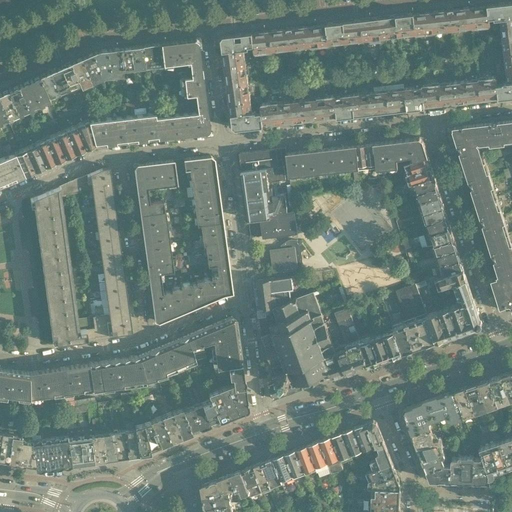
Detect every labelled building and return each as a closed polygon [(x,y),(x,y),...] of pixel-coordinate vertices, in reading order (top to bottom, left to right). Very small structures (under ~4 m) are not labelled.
[(0,0),(0,18),(26,14),(24,0),(0,0)] [(511,0),(488,4),(489,15),(494,14),(495,16),(495,18),(501,18),(511,16),(511,0)] [(487,5),(470,7),(472,26),(473,26),(473,27),(488,26),(490,23),(489,17),(489,15),(488,4),(487,4),(487,5)] [(448,9),(431,11),(433,31),(472,26),(470,7),(453,9),(453,8),(447,9),(448,9)] [(431,11),(414,13),(417,33),(417,34),(434,32),(433,31),(431,11)] [(414,12),(396,14),(399,35),(417,33),(414,13),(414,12)] [(396,14),(379,16),(381,37),(399,35),(396,14)] [(379,16),(361,18),(364,39),(381,37),(379,16)] [(511,16),(501,18),(502,34),(511,33),(511,16)] [(361,18),(344,20),(346,41),(364,39),(361,18)] [(344,20),(326,22),(329,43),(346,41),(344,20)] [(326,23),(309,25),(311,45),(311,46),(329,44),(329,43),(326,22),(326,23)] [(286,28),(270,30),(273,49),(311,45),(309,25),(292,27),(286,27),(286,28)] [(253,32),(254,41),(254,43),(255,51),(257,52),(273,51),(273,49),(270,30),(253,32)] [(252,31),(223,34),(221,38),(222,49),(244,47),(249,46),(248,44),(248,41),(254,41),(253,32),(252,32),(252,31)] [(511,33),(502,34),(504,52),(511,51),(511,33)] [(207,110),(200,60),(197,40),(194,38),(161,42),(163,64),(189,61),(191,75),(186,76),(181,77),(183,94),(186,94),(187,98),(195,97),(197,111),(207,110)] [(161,42),(142,44),(145,66),(149,65),(149,69),(151,69),(152,71),(164,70),(163,64),(161,42)] [(142,44),(131,45),(134,67),(145,66),(142,44)] [(131,45),(120,46),(122,69),(134,67),(131,45)] [(120,46),(107,48),(111,75),(123,74),(122,69),(120,46)] [(244,47),(222,49),(225,66),(246,64),(244,47)] [(107,48),(97,49),(92,51),(101,78),(105,76),(111,75),(107,48)] [(92,51),(80,57),(91,82),(101,78),(92,51)] [(80,57),(70,61),(79,84),(80,87),(91,82),(80,57)] [(70,61),(59,66),(69,88),(79,84),(70,61)] [(246,64),(225,66),(227,84),(248,81),(246,64)] [(69,88),(59,66),(49,70),(58,93),(69,88)] [(511,69),(506,71),(507,81),(502,82),(502,83),(502,86),(497,87),(498,96),(498,97),(511,95),(511,69)] [(49,70),(39,74),(48,97),(58,93),(49,70)] [(39,74),(28,79),(39,105),(50,100),(48,97),(39,74)] [(478,78),(478,79),(481,98),(498,96),(497,87),(497,84),(496,78),(494,76),(478,78)] [(28,79),(18,84),(28,109),(39,105),(28,79)] [(478,79),(439,83),(442,103),(458,101),(458,102),(464,101),(464,100),(481,98),(478,79)] [(248,81),(227,84),(229,101),(251,99),(248,81)] [(423,86),(422,86),(425,105),(442,103),(439,83),(439,82),(422,84),(423,86)] [(18,84),(7,88),(18,114),(28,109),(18,84)] [(422,86),(405,88),(407,108),(425,106),(425,105),(422,86)] [(7,88),(0,91),(0,100),(7,118),(18,114),(7,88)] [(405,88),(388,90),(390,110),(407,108),(405,88)] [(388,90),(370,92),(373,112),(390,110),(388,90)] [(370,92),(353,93),(355,114),(373,112),(370,92)] [(353,93),(335,95),(337,115),(337,116),(355,114),(353,93)] [(317,96),(317,97),(319,117),(337,115),(335,95),(335,94),(317,96)] [(317,97),(279,102),(281,122),(297,120),(303,120),(303,119),(319,117),(317,97)] [(251,99),(229,101),(231,113),(252,110),(251,99)] [(262,110),(262,113),(263,124),(281,122),(279,102),(279,101),(263,102),(261,105),(262,110)] [(207,110),(197,111),(189,112),(192,133),(207,131),(209,128),(207,110)] [(256,110),(252,110),(231,113),(233,125),(236,128),(263,125),(263,124),(262,113),(256,114),(256,111),(256,110)] [(158,137),(155,115),(154,112),(113,117),(117,142),(158,137)] [(192,133),(189,112),(155,115),(158,137),(192,133)] [(48,123),(59,118),(57,114),(50,117),(49,114),(44,116),(48,123)] [(47,123),(44,116),(37,120),(40,126),(47,123)] [(113,117),(93,119),(88,120),(94,144),(117,142),(113,117)] [(88,118),(74,124),(84,149),(94,144),(88,120),(88,118)] [(511,119),(476,124),(478,141),(481,143),(491,142),(491,144),(505,143),(505,141),(511,140),(511,119)] [(84,149),(74,124),(64,129),(74,153),(84,149)] [(462,126),(453,127),(454,129),(453,130),(465,166),(483,160),(478,145),(475,143),(478,141),(476,124),(462,125),(462,126)] [(74,153),(64,129),(53,133),(64,157),(74,153)] [(64,157),(53,133),(44,137),(54,162),(64,157)] [(54,162),(44,137),(34,142),(44,166),(54,162)] [(419,137),(384,141),(387,166),(391,166),(391,169),(398,168),(397,157),(413,155),(413,160),(428,155),(423,139),(419,137)] [(387,166),(384,141),(374,142),(377,165),(377,167),(387,166)] [(34,142),(24,147),(33,171),(44,166),(34,142)] [(374,142),(356,144),(358,167),(377,165),(374,142)] [(358,167),(356,144),(326,147),(329,170),(353,167),(358,167)] [(286,146),(239,151),(248,218),(251,236),(262,234),(263,236),(298,232),(295,210),(288,211),(285,192),(284,192),(283,188),(281,189),(279,179),(285,178),(281,149),(286,149),(286,146)] [(33,171),(24,147),(15,151),(14,150),(14,151),(14,152),(24,175),(33,171)] [(329,170),(326,147),(287,152),(289,175),(290,175),(309,173),(329,170)] [(14,152),(0,157),(0,185),(24,175),(14,152)] [(210,155),(183,158),(184,168),(189,167),(191,186),(217,182),(213,157),(210,155)] [(428,155),(413,160),(404,162),(407,172),(431,164),(428,155)] [(173,159),(144,162),(147,186),(176,183),(173,159)] [(483,160),(465,166),(476,202),(495,197),(491,186),(493,186),(489,172),(487,172),(483,160)] [(144,162),(136,163),(133,167),(140,213),(164,209),(162,200),(149,201),(147,186),(144,162)] [(431,164),(407,172),(406,173),(408,183),(410,182),(434,175),(431,164)] [(101,167),(80,176),(61,184),(63,194),(92,190),(112,187),(109,166),(101,167)] [(503,169),(506,178),(511,176),(511,169),(511,167),(503,169)] [(434,175),(410,182),(413,193),(418,191),(437,185),(434,175)] [(217,182),(191,186),(194,205),(219,201),(217,182)] [(73,285),(61,194),(63,194),(61,184),(30,198),(31,206),(34,206),(52,343),(80,339),(87,338),(86,336),(95,335),(94,327),(90,328),(90,323),(89,316),(87,317),(77,318),(74,318),(70,289),(71,285),(73,285)] [(437,185),(418,191),(421,201),(440,195),(437,185)] [(112,187),(92,190),(93,198),(113,195),(112,187)] [(113,195),(93,198),(94,206),(114,203),(113,195)] [(444,205),(440,195),(421,201),(422,204),(416,206),(418,213),(425,211),(444,205)] [(183,197),(178,197),(173,198),(174,207),(179,206),(179,205),(184,204),(183,197)] [(495,197),(476,202),(488,239),(506,233),(503,222),(505,222),(500,208),(498,209),(495,197)] [(219,201),(194,205),(195,214),(220,211),(219,201)] [(114,203),(94,206),(95,214),(115,211),(114,203)] [(447,215),(444,205),(425,211),(428,221),(447,215)] [(164,209),(140,213),(144,244),(169,240),(165,209),(164,209)] [(115,211),(95,214),(96,222),(116,220),(115,211)] [(220,211),(195,214),(196,224),(200,223),(203,243),(204,243),(224,240),(220,211)] [(447,215),(428,221),(431,231),(450,225),(447,215)] [(116,220),(96,222),(97,231),(118,228),(116,220)] [(428,245),(454,237),(450,225),(431,231),(425,233),(428,245)] [(118,228),(97,231),(98,239),(119,236),(118,228)] [(511,245),(511,244),(510,245),(506,233),(488,239),(499,275),(511,271),(511,245)] [(119,236),(98,239),(99,247),(120,245),(119,236)] [(454,237),(435,243),(438,253),(457,247),(454,237)] [(288,240),(287,240),(286,241),(280,245),(283,248),(283,250),(274,251),(276,271),(295,268),(295,266),(303,264),(301,251),(306,247),(302,242),(299,244),(297,242),(297,240),(295,239),(294,239),(293,239),(292,239),(290,239),(289,239),(288,240)] [(169,240),(144,244),(148,273),(160,271),(173,270),(169,240)] [(227,262),(224,240),(204,243),(207,265),(213,264),(227,262)] [(120,245),(99,247),(101,256),(121,253),(120,245)] [(457,247),(438,253),(442,263),(460,257),(457,247)] [(423,280),(420,270),(419,270),(413,250),(412,250),(409,251),(418,282),(423,280)] [(121,253),(101,256),(102,264),(122,262),(121,253)] [(460,257),(442,263),(436,265),(439,275),(463,267),(460,257)] [(122,262),(102,264),(103,273),(123,270),(122,262)] [(231,291),(227,262),(213,264),(214,266),(207,267),(208,274),(210,274),(211,277),(213,297),(223,293),(231,291)] [(466,277),(463,267),(439,275),(436,276),(438,285),(442,284),(443,285),(454,281),(466,277)] [(123,270),(103,273),(104,281),(124,278),(123,270)] [(162,291),(160,271),(148,273),(154,319),(158,321),(183,310),(180,286),(171,287),(171,290),(162,291)] [(511,271),(499,275),(498,277),(492,279),(495,289),(511,284),(511,283),(511,271)] [(292,275),(254,280),(258,307),(276,304),(292,299),(290,288),(295,287),(292,275)] [(180,283),(180,286),(183,310),(213,297),(211,277),(196,279),(196,283),(190,283),(190,282),(180,283)] [(473,298),(466,277),(454,281),(459,296),(458,296),(460,302),(461,302),(473,298)] [(124,278),(104,281),(105,289),(126,287),(124,278)] [(426,312),(416,282),(393,291),(404,320),(415,316),(426,312)] [(511,286),(511,284),(495,289),(500,306),(501,305),(502,306),(503,305),(505,304),(505,305),(506,304),(509,303),(511,304),(511,305),(511,286)] [(126,287),(105,289),(106,298),(127,295),(126,287)] [(314,290),(292,299),(276,304),(258,307),(261,332),(265,342),(263,343),(263,344),(265,343),(273,364),(271,365),(271,366),(273,365),(275,369),(271,370),(276,381),(268,384),(274,399),(344,373),(335,347),(314,290)] [(127,295),(106,298),(107,306),(128,303),(127,295)] [(480,321),(473,298),(461,302),(469,328),(478,325),(480,321)] [(469,328),(461,302),(460,302),(449,306),(458,332),(469,328)] [(128,303),(107,306),(108,314),(129,311),(128,303)] [(449,306),(438,310),(447,336),(458,332),(449,306)] [(351,313),(349,309),(348,307),(336,312),(338,318),(339,322),(343,321),(342,319),(352,316),(351,313)] [(447,336),(438,310),(427,313),(436,340),(447,336)] [(129,311),(108,314),(92,316),(94,327),(95,335),(95,337),(132,331),(129,311)] [(436,340),(427,313),(427,312),(426,312),(415,316),(425,344),(436,340)] [(238,342),(235,318),(231,316),(188,334),(195,358),(205,356),(202,343),(212,340),(213,345),(226,344),(238,342)] [(425,344),(415,316),(404,320),(414,347),(425,344)] [(404,320),(392,324),(393,325),(394,328),(402,352),(414,347),(404,320)] [(394,328),(383,332),(391,355),(402,352),(394,328)] [(383,332),(371,336),(380,359),(390,356),(391,355),(383,332)] [(356,333),(349,335),(344,337),(345,342),(358,337),(356,333)] [(188,334),(179,338),(185,362),(195,360),(195,358),(188,334)] [(371,336),(360,340),(369,363),(380,359),(371,336)] [(179,338),(169,342),(175,366),(186,364),(185,362),(179,338)] [(359,338),(347,342),(357,368),(369,363),(360,340),(359,338)] [(169,342),(139,354),(145,379),(156,377),(155,375),(166,372),(165,371),(176,368),(175,366),(169,342)] [(238,342),(226,344),(213,345),(216,366),(220,366),(241,363),(238,342)] [(347,342),(335,347),(344,373),(357,368),(347,342)] [(138,355),(128,356),(132,381),(145,379),(139,354),(138,355)] [(128,356),(98,361),(102,387),(132,382),(132,381),(128,356)] [(98,361),(88,362),(91,387),(92,388),(102,387),(98,361)] [(88,362),(59,367),(62,391),(91,387),(88,362)] [(241,363),(220,366),(225,378),(232,377),(233,383),(234,388),(244,387),(241,363)] [(28,395),(28,371),(0,367),(0,393),(4,394),(5,392),(28,395)] [(62,391),(59,367),(29,372),(28,371),(28,395),(41,394),(62,391)] [(511,370),(500,374),(509,401),(511,399),(511,370)] [(500,374),(490,378),(499,404),(509,401),(500,374)] [(490,378),(478,382),(487,408),(499,404),(490,378)] [(478,382),(467,386),(476,412),(487,408),(478,382)] [(234,388),(233,383),(227,385),(238,412),(245,409),(247,406),(244,387),(234,388)] [(238,412),(227,385),(218,389),(228,416),(238,412)] [(467,386),(456,389),(465,416),(476,412),(467,386)] [(130,391),(120,393),(121,398),(123,398),(124,403),(129,402),(129,397),(137,396),(136,389),(130,390),(130,391)] [(228,416),(218,389),(209,393),(211,399),(219,420),(228,416)] [(456,389),(445,393),(453,420),(465,416),(456,389)] [(445,393),(431,398),(438,417),(446,414),(447,419),(452,420),(453,420),(445,393)] [(94,396),(73,399),(74,405),(95,402),(94,396)] [(431,398),(418,403),(427,429),(432,427),(430,420),(438,417),(431,398)] [(211,399),(201,403),(209,424),(219,420),(211,399)] [(108,400),(97,402),(98,409),(109,407),(108,400)] [(201,403),(192,407),(200,427),(209,424),(201,403)] [(418,403),(406,407),(404,410),(413,434),(427,429),(418,403)] [(182,407),(172,412),(180,435),(191,431),(183,410),(182,407)] [(192,407),(183,410),(191,431),(200,427),(192,407)] [(180,435),(172,412),(161,416),(170,439),(180,435)] [(161,416),(150,420),(159,444),(170,439),(161,416)] [(100,425),(100,420),(99,417),(91,418),(92,426),(100,425)] [(373,419),(364,422),(373,447),(374,448),(377,447),(385,444),(377,421),(373,419)] [(134,424),(134,427),(137,453),(148,452),(150,450),(150,448),(159,444),(150,420),(134,424)] [(16,461),(20,434),(20,433),(21,422),(13,421),(12,425),(7,460),(16,461)] [(364,422),(353,426),(362,450),(373,447),(364,422)] [(6,431),(0,430),(0,458),(7,460),(12,425),(7,425),(6,431)] [(353,426),(342,431),(351,454),(362,450),(353,426)] [(134,427),(123,429),(126,455),(137,453),(134,427)] [(427,429),(413,434),(419,448),(442,439),(440,437),(434,438),(433,432),(435,431),(434,427),(432,427),(427,429)] [(123,429),(112,430),(115,456),(126,455),(123,429)] [(115,456),(112,430),(101,431),(101,432),(104,458),(115,456)] [(351,456),(351,454),(342,431),(330,435),(340,460),(351,456)] [(104,458),(101,432),(89,433),(93,459),(104,458)] [(89,433),(78,434),(81,461),(93,459),(89,433)] [(27,435),(20,434),(16,461),(34,463),(31,439),(27,438),(27,435)] [(78,434),(67,436),(70,462),(81,461),(78,434)] [(66,435),(58,436),(62,464),(70,462),(67,436),(66,435)] [(340,460),(330,435),(319,439),(328,464),(340,460)] [(58,436),(49,437),(53,465),(62,464),(58,436)] [(511,436),(500,440),(509,466),(511,465),(511,436)] [(49,437),(40,438),(44,466),(53,465),(49,437)] [(40,438),(31,439),(34,463),(35,467),(44,466),(40,438)] [(329,466),(328,464),(319,439),(307,444),(317,470),(329,466)] [(442,439),(419,448),(423,459),(444,451),(442,446),(443,446),(442,439)] [(480,447),(483,456),(490,477),(492,476),(494,473),(493,472),(499,470),(506,468),(506,467),(509,466),(500,440),(480,447)] [(307,444),(296,448),(305,474),(317,470),(307,444)] [(385,444),(377,447),(378,451),(378,453),(376,454),(377,458),(370,461),(373,470),(393,463),(385,444)] [(296,448),(286,452),(295,478),(305,474),(296,448)] [(444,451),(423,459),(427,470),(444,464),(445,462),(443,456),(445,456),(445,454),(444,451)] [(286,452),(273,457),(283,482),(295,478),(286,452)] [(453,455),(453,464),(452,479),(463,480),(463,455),(453,455)] [(475,456),(463,455),(463,480),(474,480),(474,457),(475,456)] [(490,477),(483,456),(480,458),(474,457),(474,480),(489,481),(489,477),(490,477)] [(273,457),(260,461),(271,487),(283,483),(283,482),(273,457)] [(260,461),(251,465),(261,490),(263,493),(271,490),(270,487),(271,487),(260,461)] [(393,463),(373,470),(366,473),(368,481),(368,487),(372,488),(400,489),(400,483),(393,463)] [(444,464),(427,470),(430,478),(452,479),(453,464),(444,464)] [(251,465),(240,469),(250,493),(250,495),(261,490),(251,465)] [(240,469),(231,473),(235,485),(238,495),(242,494),(243,496),(250,493),(240,469)] [(231,473),(204,483),(202,486),(204,493),(229,489),(229,488),(235,485),(231,473)] [(333,487),(337,498),(341,497),(337,486),(333,487)] [(400,489),(372,488),(371,500),(399,501),(400,489)] [(229,489),(204,493),(205,504),(231,500),(229,489)] [(231,500),(205,504),(206,511),(228,511),(232,511),(231,500)] [(399,511),(399,501),(371,500),(370,511),(399,511)]
